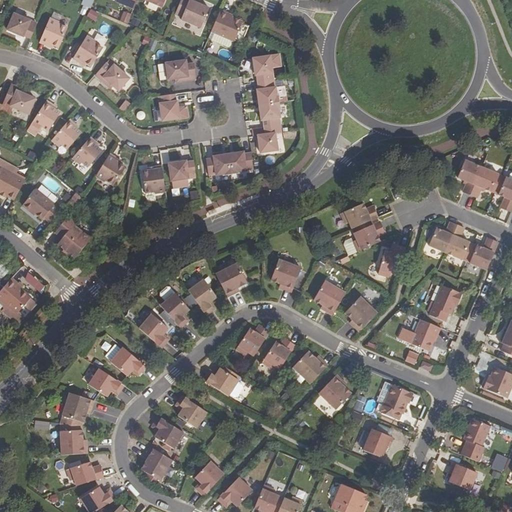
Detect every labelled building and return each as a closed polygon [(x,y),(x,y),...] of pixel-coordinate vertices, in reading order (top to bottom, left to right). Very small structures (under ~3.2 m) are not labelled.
[(60,0),(59,0),(58,8),(72,11),(73,3),(60,0)] [(115,0),(115,1),(134,9),(137,0),(115,0)] [(170,0),(139,0),(166,11),(170,0)] [(195,0),(181,0),(175,14),(182,17),(181,20),(201,28),(202,26),(209,9),(201,5),(197,3),(198,1),(195,0)] [(86,16),(94,20),(98,12),(89,9),(86,16)] [(241,44),(249,26),(242,23),(242,22),(228,16),(228,14),(220,11),(211,32),(214,33),(233,41),(234,42),(234,41),(241,44)] [(31,39),(37,24),(14,13),(6,30),(23,37),(24,36),(31,39)] [(49,18),(39,42),(47,45),(48,43),(53,45),(59,48),(67,28),(58,24),(59,22),(49,18)] [(233,41),(214,33),(211,40),(230,48),(233,41)] [(86,36),(72,59),(79,63),(81,61),(85,64),(91,67),(103,49),(94,43),(95,42),(86,36)] [(258,83),(273,81),(270,56),(253,58),(255,76),(257,75),(258,83)] [(166,64),(168,80),(180,79),(180,82),(196,80),(194,64),(186,65),(186,61),(166,64)] [(105,63),(95,76),(107,87),(110,84),(118,91),(129,78),(114,65),(111,68),(105,63)] [(273,81),(258,83),(259,90),(257,90),(259,105),(279,103),(278,95),(277,95),(275,88),(274,88),(273,81)] [(8,91),(5,100),(11,102),(10,106),(28,114),(35,99),(25,95),(26,91),(11,85),(8,91)] [(189,118),(187,106),(178,108),(178,101),(176,102),(175,94),(159,97),(163,121),(180,119),(189,118)] [(123,100),(118,109),(124,113),(129,103),(123,100)] [(36,136),(42,127),(48,131),(60,113),(55,110),(52,108),(53,105),(46,101),(32,124),(27,131),(36,136)] [(264,127),(280,125),(279,118),(280,118),(279,111),(280,110),(279,103),(259,105),(261,120),(263,120),(264,127)] [(58,134),(52,140),(59,147),(61,145),(67,150),(81,133),(77,129),(74,127),(76,125),(69,120),(58,134)] [(281,133),(280,125),(264,127),(265,135),(258,136),(260,153),(277,151),(275,134),(281,133)] [(90,138),(72,158),(80,165),(82,163),(88,168),(102,151),(97,147),(95,145),(96,143),(90,138)] [(228,155),(231,175),(239,173),(239,172),(246,171),(246,170),(253,169),(251,153),(244,154),(244,152),(228,155)] [(116,158),(110,154),(95,177),(104,182),(105,181),(113,186),(125,167),(120,164),(115,161),(116,158)] [(231,175),(228,155),(213,157),(213,159),(206,160),(208,176),(216,174),(216,176),(223,174),(224,176),(231,175)] [(171,182),(196,178),(193,162),(186,163),(186,161),(168,164),(171,182)] [(477,180),(482,168),(465,161),(458,178),(464,181),(467,182),(466,184),(463,192),(470,195),(477,180)] [(165,192),(161,166),(153,167),(154,170),(148,171),(142,172),(145,193),(155,192),(155,194),(165,192)] [(6,196),(14,200),(25,181),(0,168),(0,192),(1,193),(6,196)] [(477,180),(470,195),(477,198),(480,190),(481,188),(485,189),(491,192),(498,175),(482,168),(477,180)] [(495,193),(502,176),(498,175),(491,192),(495,193)] [(506,178),(502,176),(495,193),(498,195),(506,178)] [(511,213),(511,209),(511,180),(510,180),(506,178),(498,195),(505,198),(508,199),(504,209),(511,213)] [(62,210),(36,189),(22,206),(31,212),(32,211),(36,214),(42,220),(44,218),(51,224),(62,210)] [(371,221),(378,218),(375,210),(367,214),(366,212),(366,210),(363,204),(340,214),(345,224),(349,223),(352,229),(371,221)] [(62,239),(58,245),(64,250),(69,254),(77,260),(91,239),(74,226),(76,223),(69,216),(55,233),(62,239)] [(373,225),(371,221),(352,229),(353,233),(373,225)] [(357,252),(380,242),(377,236),(376,235),(375,233),(383,229),(380,222),(373,225),(353,233),(356,240),(352,242),(357,252)] [(457,225),(450,222),(447,231),(446,233),(442,231),(436,229),(429,246),(446,253),(457,225)] [(457,225),(446,253),(462,260),(469,243),(463,240),(460,239),(461,237),(464,228),(457,225)] [(341,242),(348,256),(356,252),(349,239),(341,242)] [(498,242),(491,239),(486,250),(483,249),(477,246),(469,263),(486,270),(498,242)] [(466,262),(473,244),(469,243),(462,260),(466,262)] [(473,244),(466,262),(469,263),(477,246),(473,244)] [(397,276),(405,248),(397,246),(395,254),(393,254),(391,252),(384,251),(378,275),(389,278),(390,274),(397,276)] [(285,286),(284,289),(291,292),(300,268),(278,260),(270,281),(280,284),(285,286)] [(364,275),(367,267),(356,263),(353,270),(364,275)] [(247,284),(237,264),(216,274),(227,298),(235,294),(233,291),(238,288),(247,284)] [(40,293),(45,285),(26,273),(21,280),(40,293)] [(19,281),(13,276),(3,288),(0,291),(0,295),(9,304),(19,312),(33,296),(18,283),(19,281)] [(217,297),(204,280),(189,292),(206,315),(213,310),(208,304),(217,297)] [(341,301),(345,294),(324,282),(313,300),(322,306),(327,308),(325,311),(332,315),(341,301)] [(429,316),(444,322),(448,314),(450,315),(455,305),(456,302),(458,303),(462,294),(442,286),(429,316)] [(175,294),(170,288),(167,288),(162,291),(162,294),(168,300),(175,294)] [(161,306),(180,328),(186,323),(181,317),(189,309),(175,294),(168,300),(161,306)] [(377,314),(359,298),(345,313),(352,320),(356,324),(353,327),(360,332),(377,314)] [(19,312),(9,304),(4,309),(14,318),(19,312)] [(168,328),(151,315),(139,329),(162,348),(167,342),(161,337),(168,328)] [(437,336),(440,328),(421,320),(410,344),(429,352),(436,336),(437,336)] [(501,351),(511,356),(511,325),(510,331),(507,337),(505,336),(502,344),(504,345),(501,351)] [(254,356),(269,333),(262,328),(258,335),(256,334),(255,333),(249,329),(236,350),(245,356),(248,352),(254,356)] [(280,370),(295,346),(288,341),(284,349),(282,347),(281,346),(275,342),(262,363),(271,369),(274,366),(280,370)] [(111,363),(122,350),(116,345),(105,358),(111,363)] [(146,367),(123,348),(122,350),(111,363),(127,377),(134,368),(140,373),(146,367)] [(415,362),(419,353),(410,350),(406,358),(415,362)] [(310,384),(328,365),(322,360),(319,362),(315,359),(308,351),(292,368),(310,384)] [(420,366),(431,370),(433,364),(423,360),(420,366)] [(240,377),(222,365),(220,368),(238,380),(240,377)] [(207,373),(203,380),(228,396),(236,384),(238,380),(220,368),(214,378),(207,373)] [(506,399),(511,385),(511,374),(495,368),(490,378),(489,381),(487,381),(483,389),(506,399)] [(124,386),(100,369),(89,386),(107,398),(113,388),(119,393),(124,386)] [(336,375),(318,393),(336,410),(351,394),(344,387),(340,383),(342,381),(336,375)] [(240,387),(236,384),(228,396),(232,399),(236,398),(241,390),(240,387)] [(402,414),(403,415),(406,408),(404,407),(406,403),(408,403),(409,403),(413,394),(392,385),(383,406),(381,405),(378,412),(399,421),(402,414)] [(82,426),(83,423),(86,413),(88,408),(91,409),(94,401),(69,393),(62,416),(63,416),(60,424),(82,426)] [(354,410),(361,412),(365,397),(358,395),(354,410)] [(206,412),(182,396),(177,403),(184,407),(178,417),(196,428),(206,412)] [(367,400),(364,411),(372,412),(374,402),(367,400)] [(183,432),(158,417),(154,424),(160,428),(154,438),(173,449),(183,432)] [(464,448),(487,458),(490,451),(487,449),(496,429),(472,419),(464,440),(467,441),(464,448)] [(83,446),(83,441),(82,430),(82,426),(60,424),(59,424),(60,431),(59,431),(61,455),(87,454),(87,446),(83,446)] [(390,446),(394,439),(372,429),(363,450),(382,458),(387,445),(390,446)] [(172,460),(150,447),(146,454),(149,456),(146,461),(141,470),(160,481),(172,460)] [(496,454),(490,468),(501,472),(507,458),(496,454)] [(90,462),(66,470),(70,481),(74,480),(76,486),(103,478),(101,470),(93,473),(92,470),(92,468),(90,462)] [(224,475),(210,462),(195,477),(203,485),(197,491),(203,496),(224,475)] [(452,474),(451,477),(448,484),(469,492),(476,475),(453,465),(450,472),(452,474)] [(252,491),(238,478),(218,499),(224,505),(229,499),(237,507),(252,491)] [(338,511),(360,511),(359,511),(364,500),(366,495),(341,485),(331,509),(338,511)] [(264,486),(254,509),(260,511),(262,511),(264,511),(263,511),(272,511),(279,497),(273,494),(274,490),(264,486)] [(105,496),(99,487),(81,499),(89,511),(95,511),(116,499),(111,492),(105,496)] [(430,502),(445,508),(449,499),(433,493),(430,502)] [(277,511),(284,499),(279,497),(272,511),(277,511)] [(277,511),(298,511),(303,502),(292,498),(290,502),(284,499),(277,511)]
